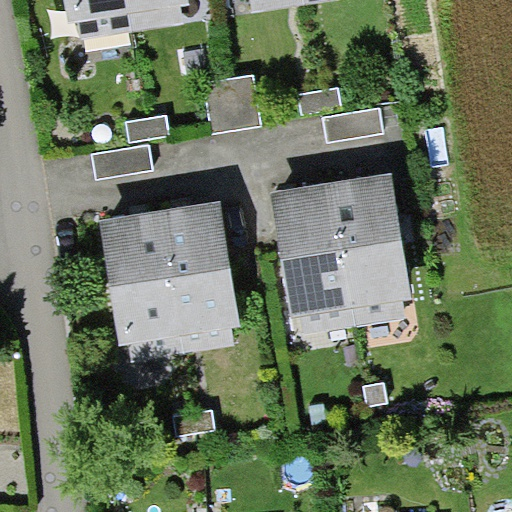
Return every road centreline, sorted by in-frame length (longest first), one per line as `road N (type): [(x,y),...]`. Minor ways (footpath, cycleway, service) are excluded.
road 1 (residential): [(53,511),(30,226)]
road 2 (residential): [(30,226),(0,47)]
